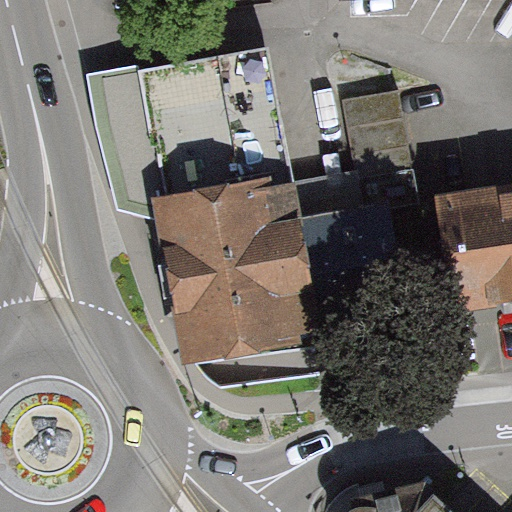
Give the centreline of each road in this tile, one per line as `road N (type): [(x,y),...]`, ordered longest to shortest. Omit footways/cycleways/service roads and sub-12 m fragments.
road 1 (residential): [(511,417),(347,443),(284,470),(245,507)]
road 2 (primary): [(113,357),(73,201),(34,109)]
road 3 (primary): [(34,109),(24,220),(0,315)]
road 4 (primary): [(245,507),(144,406)]
road 5 (primary): [(113,357),(59,333),(0,343)]
